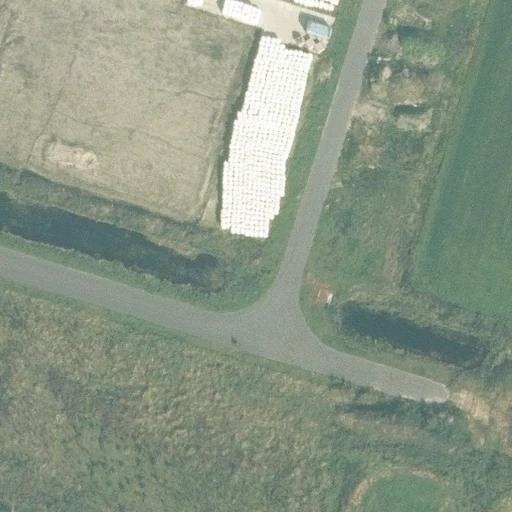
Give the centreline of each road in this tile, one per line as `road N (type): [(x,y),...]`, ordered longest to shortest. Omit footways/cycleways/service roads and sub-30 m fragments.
road 1 (unclassified): [(375,0),(271,341)]
road 2 (unclassified): [(0,259),(271,341)]
road 3 (unclassified): [(271,341),(511,418)]
